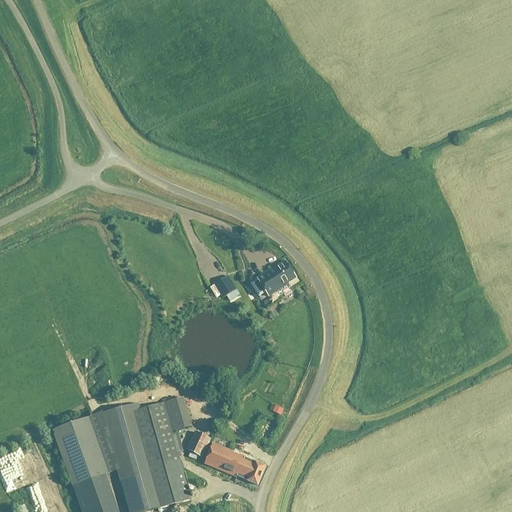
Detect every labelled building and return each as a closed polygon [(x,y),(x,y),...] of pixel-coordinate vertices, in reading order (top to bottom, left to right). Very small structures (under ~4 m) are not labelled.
[(288,284),(293,281),(296,279),(286,263),(278,268),(278,267),(256,280),(268,298),(289,285),(288,284)] [(236,291),(228,277),(214,286),(223,300),(236,291)] [(203,403),(203,408),(209,407),(209,398),(196,399),(196,404),(203,403)] [(129,511),(151,511),(190,501),(171,434),(191,428),(183,399),(139,411),(137,406),(103,416),(129,511)] [(280,419),(283,412),(271,407),(269,414),(280,419)] [(110,475),(91,419),(55,431),(74,487),(110,475)] [(194,433),(186,451),(202,459),(211,441),(194,433)] [(236,478),(257,486),(266,467),(214,446),(205,466),(206,467),(236,478)] [(22,461),(10,466),(18,484),(30,478),(22,461)]
